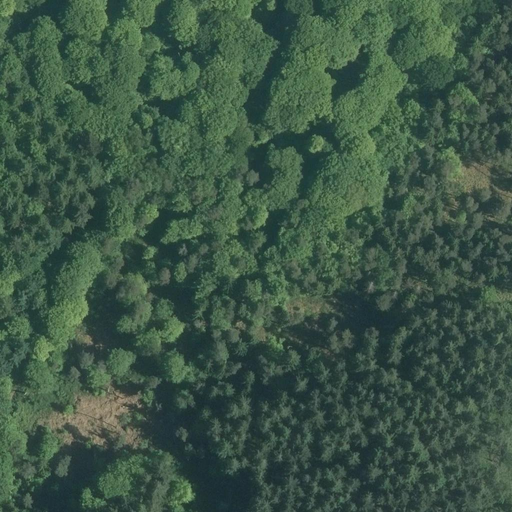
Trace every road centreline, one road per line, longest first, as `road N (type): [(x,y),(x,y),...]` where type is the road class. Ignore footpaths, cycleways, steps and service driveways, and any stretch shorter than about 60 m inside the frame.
road 1 (track): [(224,134),(341,212),(372,260),(378,306),(360,351),(110,511)]
road 2 (track): [(0,458),(101,222)]
